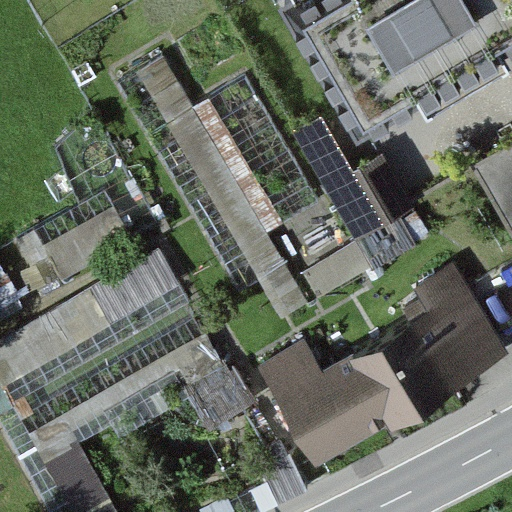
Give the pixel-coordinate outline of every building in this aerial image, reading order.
[(511,0),(284,0),(354,127),(511,40),(511,0)] [(211,96),(289,266),(317,253),(284,183),(276,187),(263,158),(291,145),(255,68),(195,96),(173,49),(144,62),(169,116),(211,96)] [(167,121),(278,318),(311,299),(199,102),(167,121)] [(429,234),(380,144),(359,155),(334,108),(300,126),(360,235),(307,263),(322,291),(429,234)] [(511,139),(475,160),(511,223),(511,139)] [(298,339),(256,362),(308,459),(501,355),(451,262),(406,287),(418,309),(313,366),(298,339)] [(213,422),(256,400),(193,280),(133,311),(114,274),(0,334),(0,399),(25,448),(139,388),(154,415),(197,392),(213,422)]
